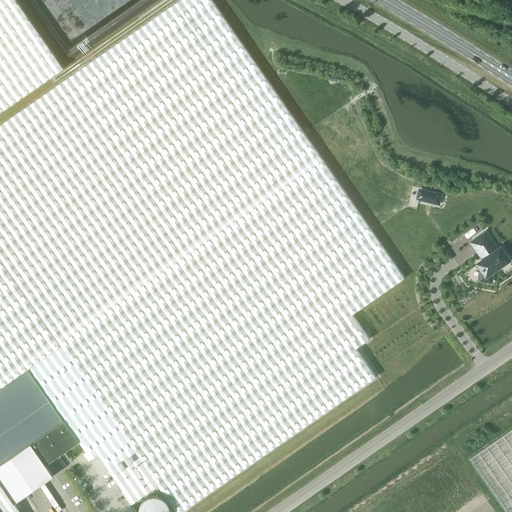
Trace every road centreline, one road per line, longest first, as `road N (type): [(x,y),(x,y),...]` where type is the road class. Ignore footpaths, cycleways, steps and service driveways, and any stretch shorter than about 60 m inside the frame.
road 1 (unclassified): [(279,511),(511,350)]
road 2 (unclassified): [(341,0),(511,103)]
